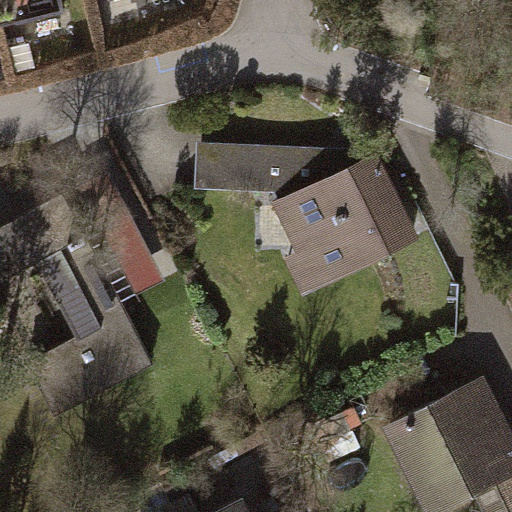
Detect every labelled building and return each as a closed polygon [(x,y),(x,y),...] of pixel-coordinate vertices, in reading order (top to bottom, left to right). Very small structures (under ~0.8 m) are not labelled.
[(66,0),(0,0),(0,41),(72,27),(66,0)] [(195,0),(110,0),(116,22),(196,4),(195,0)] [(369,148),(194,143),(191,186),(269,198),(313,292),(412,242),(369,148)] [(55,196),(0,225),(0,278),(24,266),(65,341),(22,364),(50,417),(146,366),(55,196)] [(472,369),(379,409),(417,497),(510,457),(472,369)] [(254,511),(246,496),(214,511),(254,511)]
